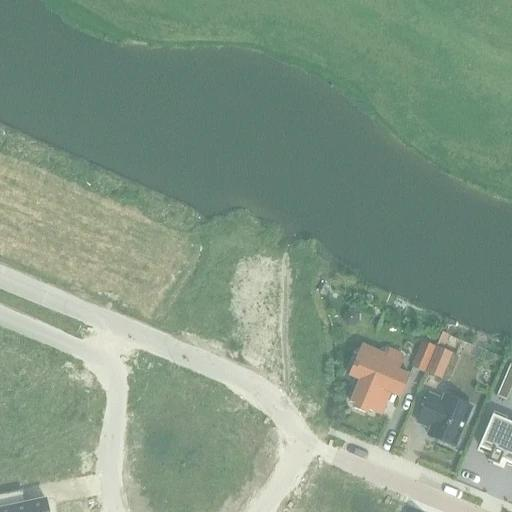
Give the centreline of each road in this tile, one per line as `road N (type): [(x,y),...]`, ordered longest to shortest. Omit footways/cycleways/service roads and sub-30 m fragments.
road 1 (residential): [(299,444),(258,387),(0,277)]
road 2 (residential): [(0,316),(111,364),(110,511)]
road 3 (residential): [(460,511),(299,444)]
